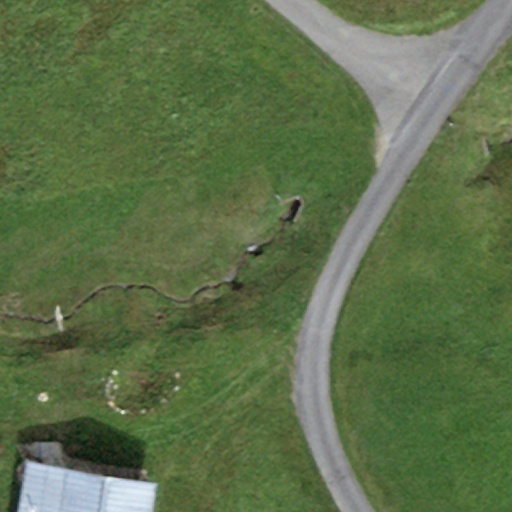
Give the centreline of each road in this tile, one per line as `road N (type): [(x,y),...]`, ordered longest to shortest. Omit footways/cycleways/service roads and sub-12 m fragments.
road 1 (unclassified): [(359,511),(321,442),(310,365),(337,263),(433,95),(501,0)]
road 2 (track): [(291,0),(433,95)]
